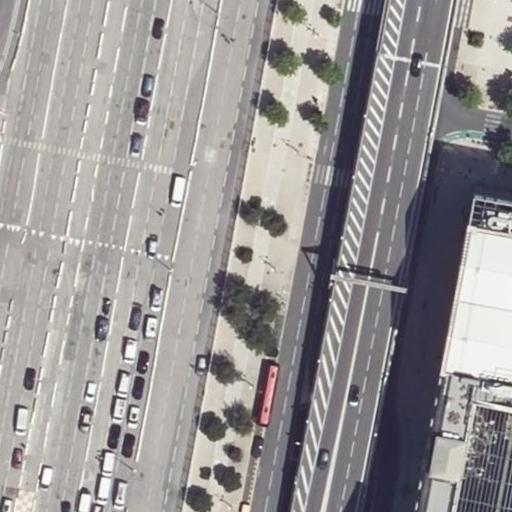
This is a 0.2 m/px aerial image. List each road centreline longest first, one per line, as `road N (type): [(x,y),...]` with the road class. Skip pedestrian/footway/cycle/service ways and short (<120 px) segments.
road 1 (tertiary): [(350,102),(265,511)]
road 2 (tertiary): [(383,511),(390,451),(383,360),(428,116)]
road 3 (motorway): [(395,168),(314,511)]
road 4 (trunk): [(395,168),(337,511)]
road 5 (motorway): [(425,0),(395,168)]
